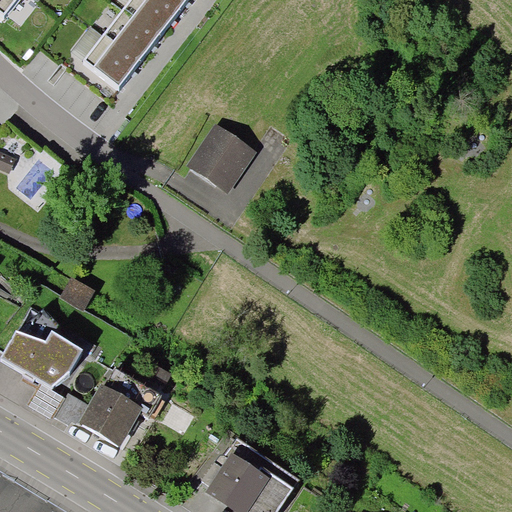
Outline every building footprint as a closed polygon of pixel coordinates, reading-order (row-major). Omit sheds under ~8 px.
[(0,0),(0,12),(5,16),(17,0),(0,0)] [(159,35),(180,8),(168,0),(129,0),(124,8),(159,35)] [(168,0),(180,8),(185,0),(168,0)] [(159,35),(124,8),(104,34),(139,60),(159,35)] [(139,60),(104,34),(84,61),(119,87),(139,60)] [(257,152),(216,123),(187,165),(228,194),(257,152)] [(15,157),(0,151),(0,169),(9,173),(15,157)] [(72,278),(61,298),(84,311),(96,290),(72,278)] [(83,349),(52,330),(46,340),(16,330),(0,357),(42,383),(52,389),(70,372),(83,349)] [(155,363),(147,376),(165,386),(173,374),(155,363)] [(52,389),(42,383),(29,406),(50,419),(64,396),(52,389)] [(143,407),(101,383),(89,404),(79,422),(121,446),(143,407)] [(68,393),(55,417),(69,426),(71,421),(77,425),(79,422),(89,404),(68,393)] [(259,470),(233,452),(206,492),(235,511),(277,511),(294,488),(262,467),(259,470)]
